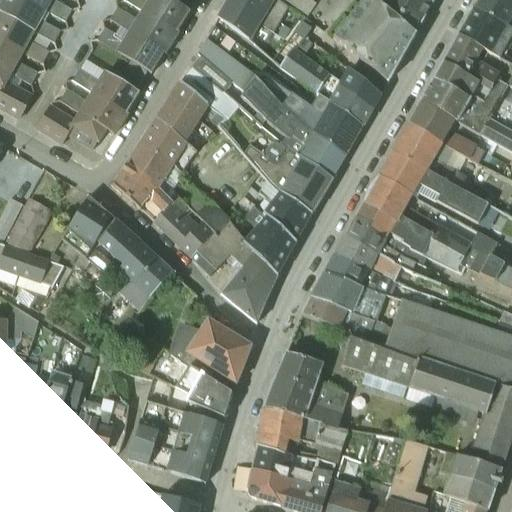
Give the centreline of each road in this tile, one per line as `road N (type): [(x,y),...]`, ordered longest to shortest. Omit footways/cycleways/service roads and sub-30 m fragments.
road 1 (residential): [(268,344),(311,243),(458,0)]
road 2 (residential): [(0,439),(221,502)]
road 3 (residential): [(268,344),(209,301),(99,190)]
road 4 (residential): [(216,0),(99,190)]
road 5 (residential): [(221,502),(268,344)]
